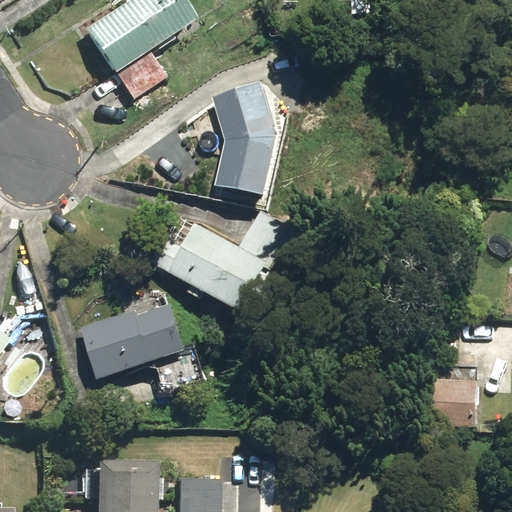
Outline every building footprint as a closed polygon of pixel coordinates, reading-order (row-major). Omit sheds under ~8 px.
[(131,0),(85,31),(115,76),(195,23),(179,0),(131,0)] [(223,188),(267,197),(278,140),(261,88),(215,103),(231,151),(223,188)] [(262,214),(246,245),(196,218),(165,277),(244,319),(267,276),(280,282),(304,236),(262,214)] [(88,327),(104,383),(190,359),(174,303),(88,327)] [(480,384),(436,382),(434,429),(477,431),(480,384)] [(158,511),(160,472),(99,469),(97,511),(158,511)] [(221,511),(222,484),(175,484),(174,511),(221,511)]
